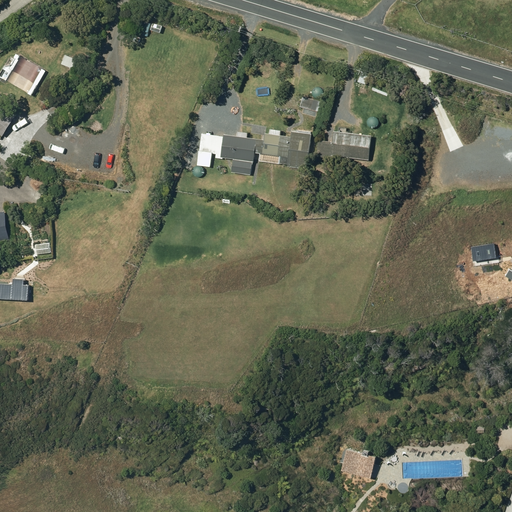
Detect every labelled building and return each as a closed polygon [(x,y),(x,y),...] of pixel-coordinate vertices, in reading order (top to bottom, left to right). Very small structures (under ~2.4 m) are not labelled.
[(64,54),(61,63),(72,67),(76,58),(64,54)] [(361,93),(354,102),(362,107),(368,99),(361,93)] [(303,106),(322,112),(325,101),(306,96),(303,106)] [(0,132),(5,135),(16,118),(0,107),(0,132)] [(236,158),(234,171),(253,174),(255,161),(256,161),(257,152),(283,156),(281,165),(286,165),(286,164),(290,164),(290,165),(309,169),(315,133),(314,133),(314,130),(300,128),(299,131),(296,131),(295,136),(269,132),(268,138),(228,132),(224,156),(236,158)] [(334,155),(371,159),(374,134),(337,130),(336,142),(321,140),(319,156),(334,158),(334,155)] [(221,134),(203,133),(200,164),(213,165),(214,153),(219,153),(221,134)] [(260,171),(253,175),(255,185),(263,183),(260,171)] [(197,193),(195,208),(219,212),(222,198),(197,193)] [(0,241),(11,240),(7,211),(0,212),(0,241)] [(51,242),(36,244),(36,255),(52,253),(51,242)] [(356,394),(345,398),(355,424),(403,406),(398,393),(374,402),(372,396),(359,401),(356,394)] [(379,455),(349,448),(344,469),(374,476),(379,455)]
